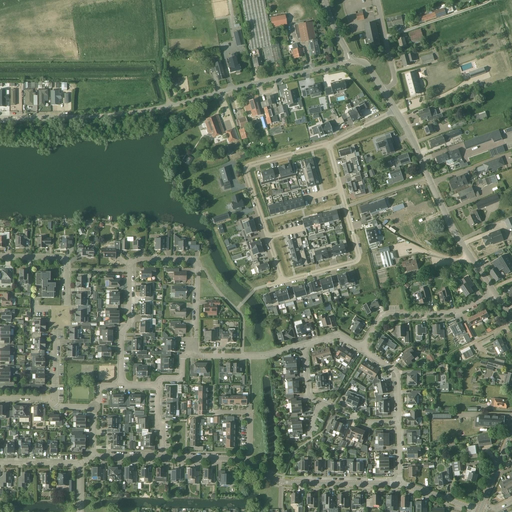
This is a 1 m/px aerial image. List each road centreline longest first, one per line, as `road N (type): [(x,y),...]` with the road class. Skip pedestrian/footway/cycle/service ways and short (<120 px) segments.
road 1 (unclassified): [(0,118),(145,110),(350,62)]
road 2 (residential): [(120,385),(135,260),(196,264),(196,356)]
road 3 (tertiary): [(494,292),(455,233),(395,110)]
road 4 (residential): [(53,398),(66,264),(0,257)]
road 5 (residential): [(329,144),(246,167),(267,237)]
road 6 (residential): [(399,484),(284,482),(245,463)]
road 7 (residential): [(361,349),(380,317),(460,310),(494,292)]
road 8 (residential): [(340,188),(357,259),(282,281)]
